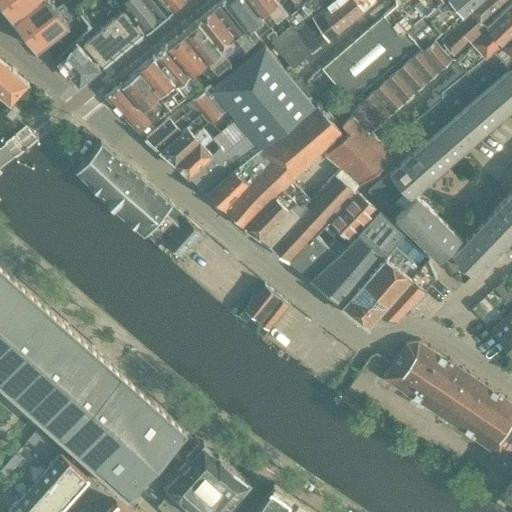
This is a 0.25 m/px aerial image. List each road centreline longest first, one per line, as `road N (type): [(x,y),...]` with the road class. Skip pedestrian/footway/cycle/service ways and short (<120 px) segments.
road 1 (residential): [(428,331),(356,334),(77,101)]
road 2 (residential): [(77,101),(204,0)]
